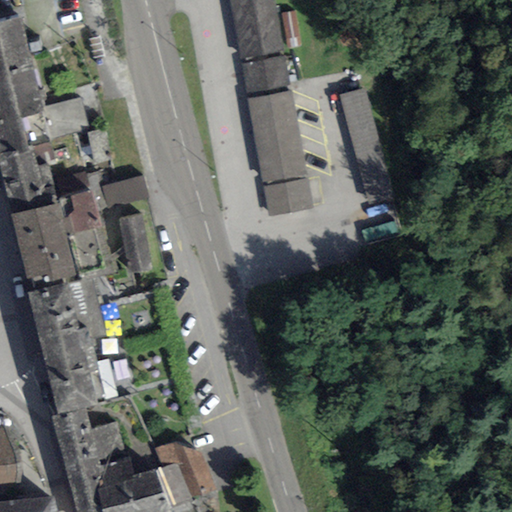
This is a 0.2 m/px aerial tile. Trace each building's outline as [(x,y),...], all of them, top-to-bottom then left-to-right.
[(230,0),(269,215),(314,208),(276,0),(230,0)] [(21,16),(0,20),(0,76),(33,68),(21,16)] [(33,68),(0,76),(0,153),(27,147),(20,119),(44,113),(42,107),(33,68)] [(363,87),(341,93),(372,202),(393,196),(363,87)] [(81,97),(42,107),(44,113),(50,140),(89,130),(81,97)] [(106,128),(87,133),(94,164),(113,159),(106,128)] [(27,147),(0,153),(0,167),(11,215),(58,203),(58,200),(49,164),(37,166),(32,146),(27,147)] [(86,172),(56,179),(60,193),(90,186),(86,172)] [(144,176),(101,186),(107,210),(150,200),(144,176)] [(58,200),(58,203),(67,236),(101,227),(91,191),(58,200)] [(58,203),(11,215),(26,279),(31,278),(34,292),(78,282),(67,236),(58,203)] [(142,213),(117,219),(129,274),(154,268),(142,213)] [(34,292),(27,294),(56,414),(84,407),(106,402),(91,340),(105,337),(92,278),(78,282),(34,292)] [(52,416),(61,454),(120,440),(114,422),(90,429),(84,407),(56,414),(52,416)] [(8,429),(0,429),(0,491),(19,489),(21,481),(20,467),(16,449),(8,429)] [(193,435),(154,448),(163,468),(182,463),(192,498),(215,489),(193,435)] [(124,459),(120,440),(61,454),(73,493),(134,476),(129,458),(124,459)] [(134,476),(73,493),(77,511),(172,511),(172,509),(193,503),(192,498),(182,463),(163,468),(134,476)] [(0,511),(55,511),(54,496),(0,503),(0,511)]
